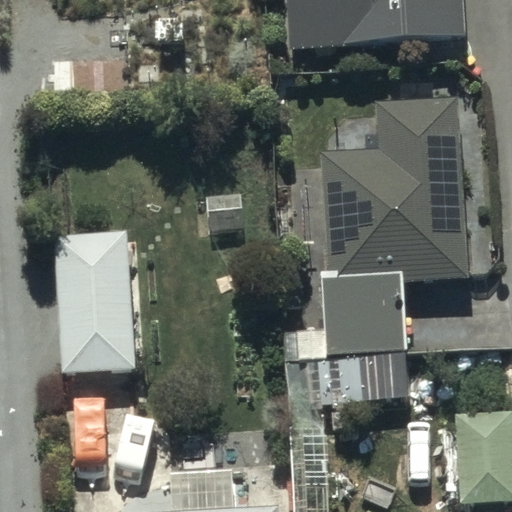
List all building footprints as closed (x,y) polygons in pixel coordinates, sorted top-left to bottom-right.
[(281,0),(284,49),(463,41),(461,0),(281,0)] [(279,327),(281,360),(405,352),(401,284),(473,279),(461,98),(375,103),(377,144),(317,148),(326,265),(314,266),(318,325),(279,327)] [(58,373),(141,369),(138,242),(126,242),(125,227),(52,231),(58,373)] [(511,410),(453,411),(455,501),(511,500),(511,410)] [(282,511),(282,502),(233,504),(232,467),(168,469),(170,511),(168,511),(282,511)]
